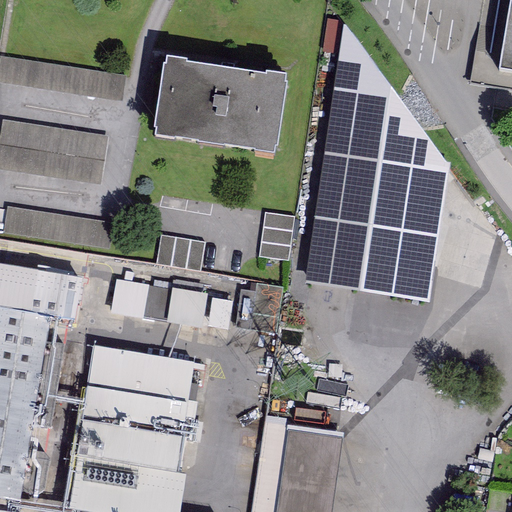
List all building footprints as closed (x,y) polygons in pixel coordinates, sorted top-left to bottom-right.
[(511,0),(507,0),(497,74),(511,76),(511,0)] [(451,175),(340,28),(299,288),(357,297),(366,236),(378,163),(451,175)] [(120,100),(125,74),(4,54),(0,80),(120,100)] [(283,79),(157,59),(146,136),(271,155),(283,79)] [(4,120),(0,155),(0,170),(106,181),(112,131),(4,120)] [(11,203),(6,230),(104,247),(109,220),(11,203)] [(366,236),(357,297),(355,335),(411,351),(449,225),(378,205),(366,236)] [(291,259),(299,214),(269,210),(262,254),(291,259)] [(203,270),(209,240),(165,232),(160,262),(203,270)] [(77,286),(0,272),(0,505),(36,511),(77,286)] [(205,323),(210,289),(119,276),(114,310),(205,323)] [(284,285),(242,284),(241,329),(283,330),(284,285)] [(229,325),(235,299),(216,294),(210,321),(229,325)] [(171,511),(192,366),(87,352),(64,511),(171,511)] [(333,511),(345,440),(268,429),(255,511),(333,511)]
